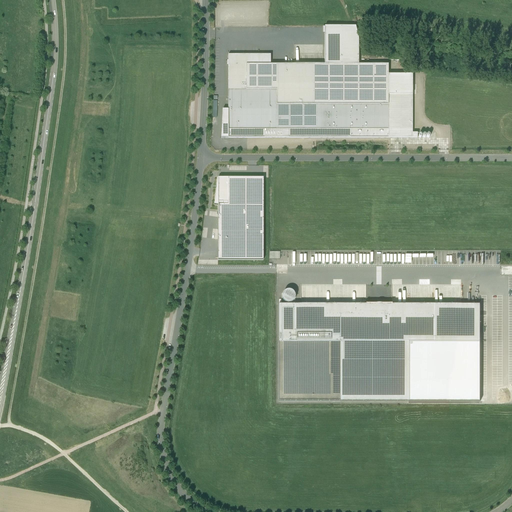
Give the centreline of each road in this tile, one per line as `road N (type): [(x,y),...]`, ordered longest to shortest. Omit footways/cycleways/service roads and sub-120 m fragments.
road 1 (unclassified): [(199,155),(161,450),(179,489),(208,511)]
road 2 (unclassified): [(199,155),(511,157)]
road 3 (secondary): [(21,282),(53,67),(51,0)]
road 4 (unknown): [(511,270),(380,269),(379,303)]
road 5 (unclassified): [(204,0),(199,155)]
road 6 (unknown): [(224,33),(222,137),(264,143)]
road 7 (secondary): [(0,412),(21,282)]
